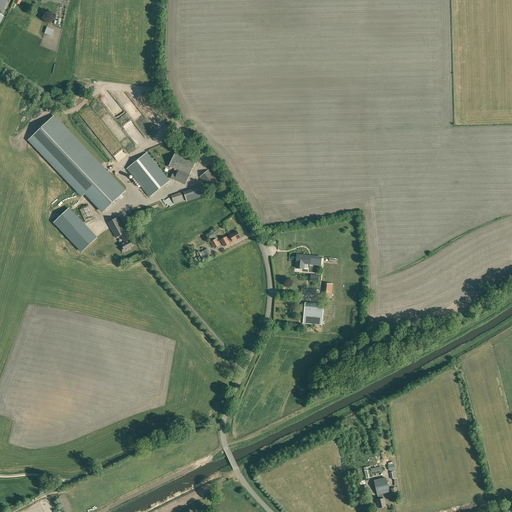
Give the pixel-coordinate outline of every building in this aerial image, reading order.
[(104,211),(125,191),(54,116),(29,140),(82,196),(86,192),(104,211)] [(169,181),(147,153),(127,169),(149,197),(169,181)] [(185,184),(195,162),(175,153),(169,166),(179,170),(177,174),(173,172),(171,178),(185,184)] [(219,183),(208,170),(200,177),(210,189),(219,183)] [(174,204),(184,200),(181,192),(171,195),(174,204)] [(90,205),(79,209),(85,222),(96,217),(90,205)] [(69,209),(55,222),(68,237),(83,223),(69,209)] [(122,244),(125,250),(125,251),(129,249),(128,248),(133,245),(130,240),(129,240),(117,217),(108,222),(116,238),(120,236),(124,243),(122,244)] [(233,242),(240,238),(237,231),(229,235),(230,235),(226,237),(221,240),(224,247),(230,243),(228,241),(232,239),(233,242)] [(210,242),(211,242),(214,248),(220,245),(216,239),(210,242)] [(200,252),(202,256),(205,254),(206,257),(210,255),(207,248),(200,252)] [(303,269),(304,263),(320,265),(321,258),(297,255),(296,268),(303,269)] [(305,307),(303,323),(321,325),(322,316),(311,315),(312,307),(305,307)] [(382,494),(389,492),(386,478),(374,481),(378,495),(379,499),(377,500),(378,508),(386,506),(384,498),(382,494)]
